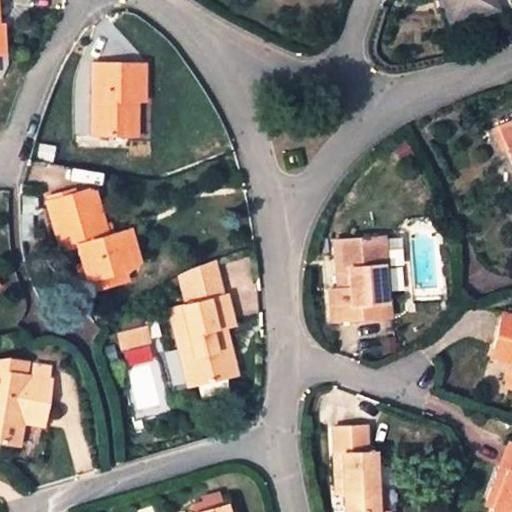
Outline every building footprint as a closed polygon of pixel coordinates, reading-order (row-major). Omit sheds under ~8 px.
[(489,0),(445,0),(453,21),(492,7),(489,0)] [(88,133),(125,134),(125,99),(134,99),(141,99),(141,60),(90,59),(88,133)] [(125,99),(125,134),(133,134),(134,99),(125,99)] [(511,115),(498,121),(508,143),(511,154),(511,115)] [(502,146),(508,143),(498,121),(493,123),(502,146)] [(121,270),(122,273),(132,265),(123,230),(106,235),(94,191),(88,193),(87,189),(48,200),(60,247),(75,243),(80,263),(85,279),(121,270)] [(378,231),(335,236),(340,285),(334,285),(326,286),(329,318),(388,311),(381,258),(378,234),(378,231)] [(393,232),(378,234),(381,258),(396,257),(393,232)] [(328,237),(334,285),(340,285),(335,236),(328,237)] [(192,265),(200,301),(224,295),(215,257),(192,265)] [(85,279),(80,263),(76,264),(83,290),(123,280),(122,273),(121,270),(85,279)] [(188,391),(229,380),(217,328),(223,326),(231,325),(224,295),(200,301),(169,309),(188,391)] [(511,315),(503,314),(494,348),(511,352),(509,363),(504,386),(511,388),(511,315)] [(147,325),(118,333),(122,350),(151,342),(147,325)] [(217,328),(229,380),(236,378),(223,326),(217,328)] [(511,352),(494,348),(491,358),(509,363),(511,352)] [(0,439),(19,443),(23,421),(24,411),(44,414),(49,385),(50,377),(47,377),(49,366),(33,363),(31,374),(0,368),(0,439)] [(54,386),(49,385),(44,414),(49,415),(54,386)] [(42,424),(44,414),(24,411),(23,421),(42,424)] [(375,511),(374,487),(373,451),(365,451),(364,425),(332,427),(333,455),(340,454),(341,492),(341,511),(385,511),(382,511),(375,511)] [(511,511),(511,444),(508,443),(499,469),(505,471),(494,505),(491,511),(511,511)] [(334,492),(341,492),(340,454),(333,455),(334,492)] [(505,471),(499,469),(487,503),(494,505),(505,471)] [(192,505),(193,511),(203,511),(226,506),(224,497),(192,505)]
